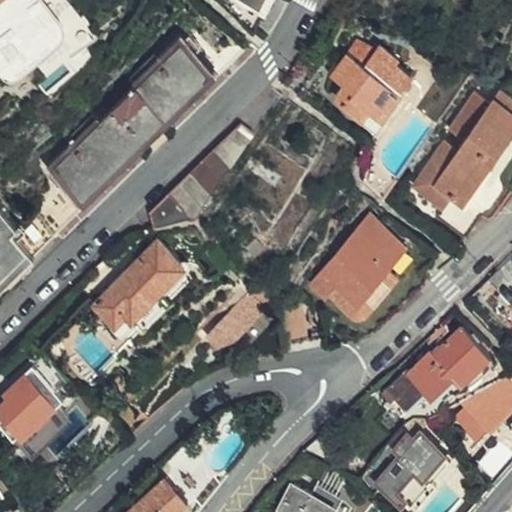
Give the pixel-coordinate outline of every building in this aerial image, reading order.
[(0,0),(0,62),(11,74),(16,77),(21,76),(26,74),(64,40),(66,36),(66,30),(36,0),(0,0)] [(239,0),(231,14),(256,35),(272,0),(239,0)] [(343,105),(363,119),(372,108),(383,116),(398,97),(415,74),(399,62),(401,59),(380,44),(378,46),(359,37),(333,72),(345,82),(337,95),(345,102),(343,105)] [(74,220),(147,148),(140,141),(150,131),(157,138),(220,77),(183,39),(135,86),(136,88),(132,92),(133,95),(102,123),(97,120),(48,168),(66,187),(54,199),(74,220)] [(511,99),(502,92),(494,102),(511,115),(511,99)] [(372,108),(363,119),(380,131),(403,100),(398,97),(383,116),(372,108)] [(467,241),(484,218),(466,205),(511,138),(511,115),(494,102),(490,108),(475,98),(413,189),(443,211),(438,220),(467,241)] [(465,104),(460,100),(452,111),(457,114),(465,104)] [(228,165),(250,138),(236,128),(212,151),(228,165)] [(140,141),(147,148),(157,138),(150,131),(140,141)] [(217,178),(228,165),(212,151),(201,162),(216,179),(217,178)] [(207,190),(216,179),(201,162),(190,172),(207,190)] [(180,183),(198,202),(207,190),(190,172),(186,177),(180,183)] [(194,207),(198,202),(180,183),(168,193),(185,211),(194,207)] [(156,223),(185,211),(168,193),(149,212),(154,226),(156,223)] [(359,303),(391,266),(406,247),(369,215),(311,284),(326,296),(329,292),(337,284),(359,303)] [(22,268),(53,239),(32,217),(8,240),(3,235),(9,229),(0,219),(0,276),(15,262),(22,268)] [(256,253),(265,242),(257,235),(247,245),(256,253)] [(187,265),(159,236),(158,236),(155,238),(157,240),(185,267),(187,265)] [(123,327),(185,267),(157,240),(95,299),(123,327)] [(511,260),(490,281),(511,300),(511,301),(501,313),(511,323),(511,260)] [(0,289),(22,268),(15,262),(0,276),(0,289)] [(400,275),(391,266),(359,303),(337,284),(329,292),(353,313),(355,314),(362,315),(367,313),(400,275)] [(251,294),(206,334),(221,351),(267,311),(251,294)] [(304,319),(285,324),(287,346),(288,345),(307,342),(304,319)] [(412,422),(425,408),(443,390),(445,392),(459,380),(465,386),(491,357),(463,328),(437,355),(432,351),(409,373),(407,370),(384,393),(412,422)] [(71,377),(57,361),(44,372),(34,363),(11,384),(15,389),(9,394),(0,401),(0,415),(20,438),(32,449),(72,413),(62,402),(69,395),(61,386),(71,377)] [(511,369),(507,373),(460,406),(459,404),(447,416),(461,429),(472,419),(484,431),(496,419),(508,431),(511,427),(511,369)] [(15,389),(11,384),(5,389),(9,394),(15,389)] [(85,427),(101,412),(91,400),(74,415),(85,427)] [(412,423),(431,414),(425,408),(412,422),(408,426),(410,425),(412,423)] [(431,414),(412,423),(410,425),(416,431),(422,424),(431,414)] [(447,447),(422,424),(416,431),(405,442),(410,447),(380,481),(399,499),(403,496),(422,475),(447,447)] [(452,452),(447,447),(422,475),(428,479),(452,452)] [(330,462),(314,454),(303,474),(315,481),(321,479),(330,462)] [(170,481),(192,500),(211,481),(189,461),(170,481)] [(27,495),(38,511),(52,511),(70,496),(52,473),(27,495)] [(422,475),(403,496),(414,507),(435,485),(428,479),(422,475)] [(175,511),(186,500),(162,479),(130,511),(175,511)] [(196,511),(199,511),(227,480),(211,481),(192,500),(194,502),(196,511)] [(338,511),(340,511),(296,487),(285,504),(294,509),(292,511),(338,511)]
